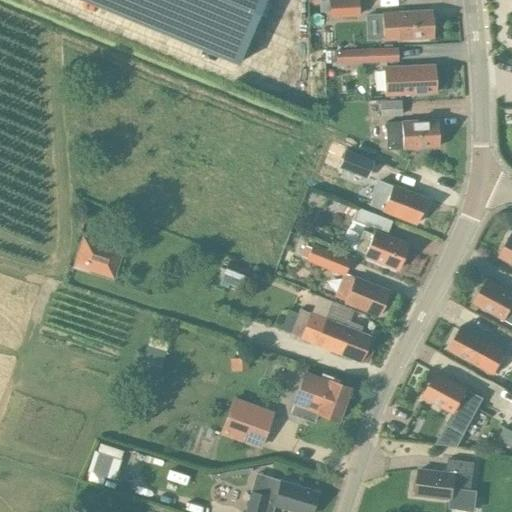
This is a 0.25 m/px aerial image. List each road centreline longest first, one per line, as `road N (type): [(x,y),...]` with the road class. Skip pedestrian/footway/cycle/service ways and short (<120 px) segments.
road 1 (residential): [(343,511),(385,395),(488,181)]
road 2 (residential): [(488,181),(469,0)]
